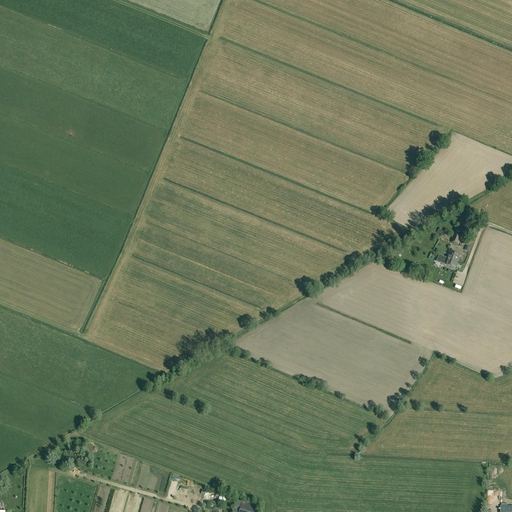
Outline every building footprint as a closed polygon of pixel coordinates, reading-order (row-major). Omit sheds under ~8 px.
[(445,231),(440,227),(437,232),(442,236),(445,231)] [(454,233),(451,242),(458,245),(461,236),(454,233)] [(468,253),(473,240),(468,238),(463,251),(468,253)] [(447,258),(451,260),(452,259),(458,261),(461,255),(452,252),(453,250),(450,249),(447,258)] [(441,256),(439,262),(455,269),(458,261),(452,259),(451,260),(447,258),(441,256)] [(425,272),(427,267),(417,263),(415,268),(425,272)] [(220,506),(215,505),(216,502),(213,501),(209,505),(209,504),(208,508),(213,510),(218,511),(220,506)] [(258,511),(260,506),(244,502),(241,511),(258,511)]
